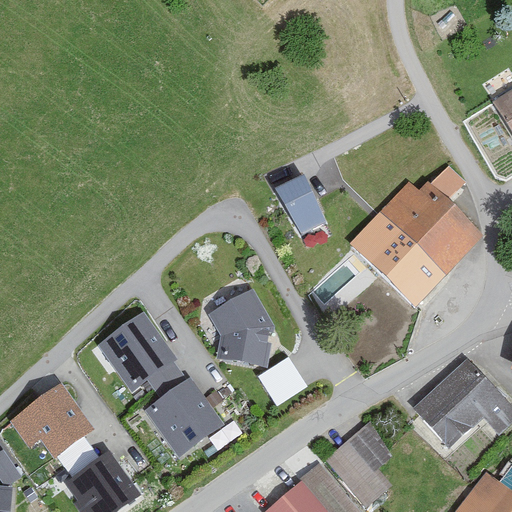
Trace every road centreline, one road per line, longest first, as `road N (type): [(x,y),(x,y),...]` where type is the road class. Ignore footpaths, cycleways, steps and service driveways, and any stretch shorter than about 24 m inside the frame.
road 1 (residential): [(0,412),(89,328),(233,214),(248,220),(366,395)]
road 2 (residential): [(198,511),(366,395)]
road 3 (residential): [(366,395),(511,309)]
